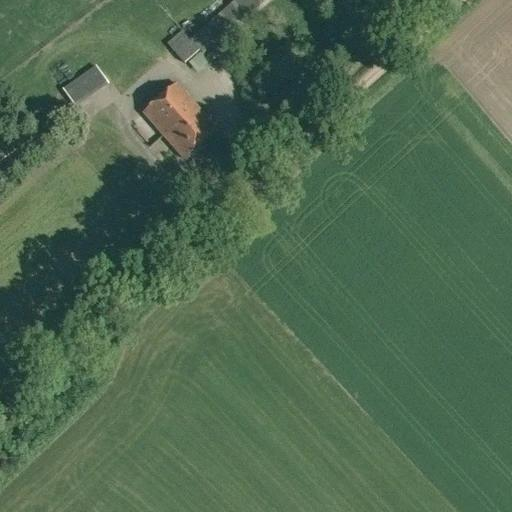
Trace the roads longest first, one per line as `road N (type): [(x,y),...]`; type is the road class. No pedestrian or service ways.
road 1 (track): [(444,0),(203,213)]
road 2 (unclassified): [(0,398),(203,213)]
